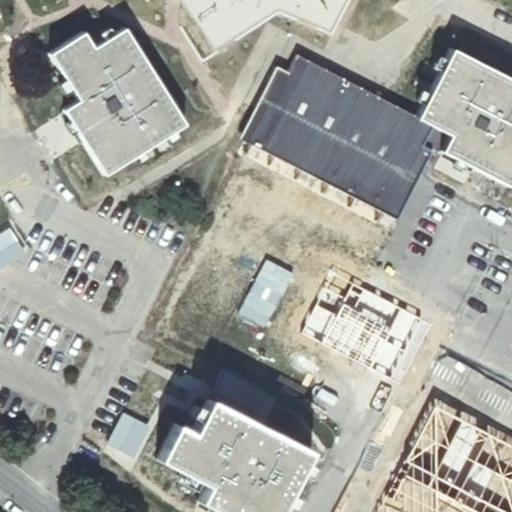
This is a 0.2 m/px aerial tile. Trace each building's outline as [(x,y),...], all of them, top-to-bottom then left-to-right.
[(68,102),(108,163),(185,111),(124,19),(93,39),(83,24),(52,46),(82,92),(68,102)] [(411,150),(419,155),(423,145),(444,155),(450,158),(480,171),(472,186),(506,202),(511,189),(511,80),(454,51),(421,118),(426,121),(411,150)] [(312,369),(419,155),(411,150),(426,121),(421,118),(297,58),(289,72),(276,66),(245,128),(249,130),(244,140),(254,144),(158,339),(201,360),(205,361),(221,328),(310,372),(312,369)] [(201,381),(262,411),(270,393),(209,363),(201,381)] [(223,511),(279,511),(309,453),(210,403),(193,436),(178,428),(161,459),(212,484),(204,502),(223,511)]
